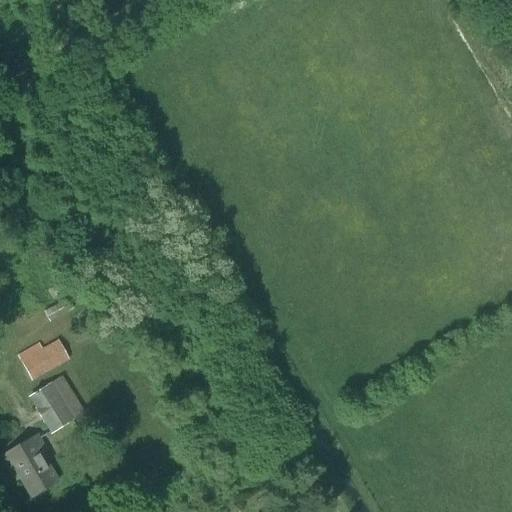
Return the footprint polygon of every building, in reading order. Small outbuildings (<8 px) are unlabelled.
[(44,312),(50,322),(72,310),(66,300),(44,312)] [(88,329),(75,336),(80,345),(93,338),(88,329)] [(17,356),(32,383),(69,361),(58,341),(41,350),(38,344),(17,356)] [(29,397),(51,434),(84,414),(62,377),(29,397)] [(18,472),(34,499),(51,489),(60,484),(43,456),(47,453),(37,436),(30,440),(32,443),(10,457),(8,453),(1,458),(11,476),(18,472)]
